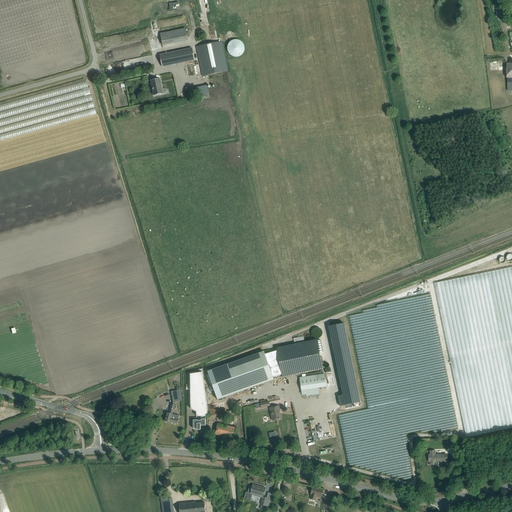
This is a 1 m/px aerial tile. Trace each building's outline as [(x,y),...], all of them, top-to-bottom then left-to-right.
[(185,29),(160,34),(162,43),(187,38),(185,29)] [(231,42),(230,57),(246,58),(246,42),(231,42)] [(202,77),(227,72),(221,43),(197,47),(202,77)] [(162,67),(194,60),(192,49),(160,55),(162,67)] [(162,94),(159,79),(150,80),(153,96),(162,94)] [(92,87),(0,105),(0,126),(2,132),(48,123),(49,129),(53,128),(52,126),(68,123),(72,122),(76,121),(77,126),(99,121),(92,87)] [(208,98),(208,95),(211,95),(210,87),(197,88),(198,96),(205,95),(206,98),(208,98)] [(344,323),(329,327),(343,395),(338,396),(340,407),(360,402),(344,323)] [(227,364),(207,371),(212,385),(209,386),(211,391),(214,390),(217,400),(237,393),(274,380),(273,377),(282,374),(283,377),(323,369),(317,340),(276,348),(277,351),(265,355),(264,351),(227,364)] [(202,372),(195,373),(190,374),(191,409),(196,412),(196,416),(201,416),(201,421),(198,421),(197,420),(193,420),(193,429),(197,429),(197,430),(199,430),(201,430),(201,426),(205,426),(205,416),(207,416),(207,410),(202,372)] [(302,377),(299,378),(301,391),(302,390),(317,388),(318,388),(326,387),(324,374),(306,377),(305,375),(305,374),(302,375),(302,377)] [(171,392),(173,402),(182,401),(180,390),(171,392)] [(177,424),(179,416),(172,414),(175,405),(171,404),(169,412),(167,412),(166,416),(165,416),(165,417),(166,417),(165,421),(177,424)] [(280,411),(279,406),(270,408),(272,421),(281,419),(279,411),(280,411)] [(215,434),(234,439),(236,428),(218,424),(215,434)] [(435,462),(440,462),(441,464),(445,464),(445,461),(445,454),(435,455),(435,451),(430,451),(430,455),(429,455),(429,462),(430,462),(430,465),(435,465),(435,462)] [(262,498),(263,497),(265,488),(253,485),(252,488),(249,488),(247,494),(262,498)] [(313,488),(311,496),(310,499),(316,501),(317,496),(321,497),(323,490),(313,488)] [(269,508),(272,499),(263,497),(262,498),(261,505),(269,508)] [(173,511),(172,498),(161,499),(162,511),(173,511)] [(179,511),(205,511),(205,503),(196,503),(196,502),(179,504),(179,511)]
